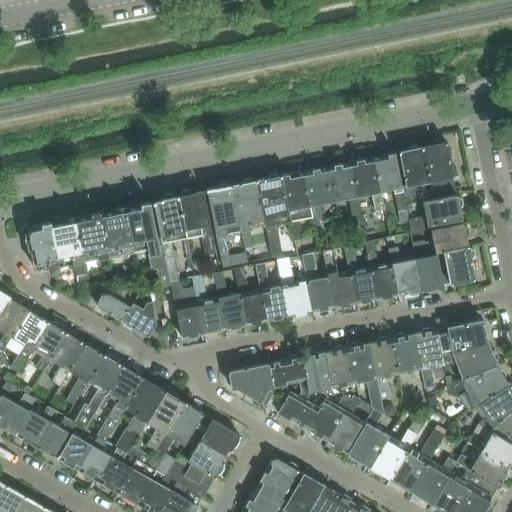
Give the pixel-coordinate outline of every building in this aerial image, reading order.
[(429,181),(443,178),(453,176),(453,175),(455,171),(454,165),(450,163),(446,141),(444,142),(440,139),(434,140),(431,144),(422,146),(429,181)] [(406,185),(415,183),(429,181),(422,146),(420,147),(417,144),(410,145),(408,149),(399,151),(401,161),(406,185)] [(387,153),(373,156),(380,191),(381,191),(393,188),(400,220),(408,219),(394,151),(387,152),(387,153)] [(380,191),(373,156),(350,161),(357,195),(371,192),(375,211),(374,211),(377,228),(387,226),(383,209),(384,208),(381,191),(380,191)] [(328,165),(335,200),(348,197),(354,226),(363,224),(357,195),(350,161),(328,165)] [(323,224),(319,203),(335,200),(328,165),(302,170),(309,205),(311,216),(313,226),(323,224)] [(281,175),(280,175),(290,220),(294,240),(302,238),(299,218),(311,216),(309,205),(302,170),(288,173),(288,172),(280,174),(281,175)] [(281,254),(275,223),(290,220),(280,175),(278,175),(274,173),(268,174),(266,178),(264,178),(264,177),(255,179),(255,180),(264,225),(265,225),(271,256),(281,254)] [(253,246),(249,228),(264,225),(255,180),(253,180),(250,178),(244,179),(242,182),(240,183),(240,182),(231,184),(231,185),(240,230),(244,247),(253,246)] [(231,265),(224,233),(240,230),(231,185),(228,185),(225,183),(220,184),(218,187),(215,188),(215,187),(206,189),(222,267),(231,265)] [(202,190),(193,192),(191,193),(188,189),(182,190),(180,195),(178,195),(186,237),(201,234),(205,255),(215,253),(213,243),(202,190)] [(186,237),(178,195),(175,196),(172,193),(165,195),(163,198),(160,199),(161,199),(153,201),(155,211),(161,242),(170,240),(186,237)] [(411,232),(419,230),(428,228),(427,224),(461,218),(459,208),(462,204),(461,198),(457,195),(456,193),(422,200),(425,216),(408,219),(411,232)] [(124,205),(123,205),(133,251),(147,249),(151,269),(156,268),(160,287),(170,285),(169,281),(164,256),(161,242),(157,242),(149,200),(139,202),(139,203),(137,204),(134,201),(129,202),(127,206),(124,206),(124,205)] [(99,210),(108,256),(133,251),(123,205),(115,207),(115,208),(113,209),(109,206),(104,207),(102,211),(99,211),(99,210)] [(83,261),(108,256),(99,210),(90,212),(90,213),(88,213),(84,211),(79,213),(77,216),(75,216),(74,215),(74,216),(83,261)] [(50,220),(49,221),(59,266),(73,263),(74,269),(75,268),(77,275),(86,273),(83,261),(74,216),(65,217),(65,218),(63,219),(60,216),(55,217),(52,221),(50,221),(50,220)] [(59,266),(49,221),(40,222),(40,223),(29,226),(29,223),(25,224),(21,229),(22,233),(24,232),(25,235),(24,236),(25,241),(26,241),(28,249),(26,252),(28,258),(30,260),(32,259),(34,268),(38,270),(53,267),(54,271),(51,271),(52,276),(56,279),(61,278),(59,266)] [(444,249),(458,246),(467,245),(465,236),(468,232),(467,227),(463,225),(462,222),(452,224),(430,228),(435,251),(444,249)] [(421,289),(415,257),(400,261),(395,236),(386,237),(391,262),(397,294),(407,292),(410,294),(416,293),(419,290),(421,289)] [(170,240),(161,242),(164,256),(173,255),(170,240)] [(377,265),(372,241),(364,242),(369,267),(376,298),(397,294),(391,262),(377,265)] [(415,257),(421,289),(425,288),(427,291),(433,290),(434,286),(443,285),(437,253),(430,254),(429,248),(419,241),(412,242),(415,257)] [(355,302),(376,298),(369,267),(357,269),(352,244),(344,246),(349,271),(355,302)] [(468,244),(467,245),(458,246),(444,249),(448,273),(450,283),(474,278),(470,261),(471,261),(470,258),(474,255),(473,249),(468,247),(468,244)] [(355,302),(349,271),(337,273),(332,249),(322,251),(327,275),(334,306),(355,302)] [(306,279),(312,311),(334,306),(327,275),(314,277),(309,253),(301,255),(306,279)] [(173,255),(164,256),(169,281),(178,279),(173,255)] [(288,257),(276,259),(281,284),(287,316),(312,311),(306,279),(293,282),(288,257)] [(255,264),(256,271),(260,288),(266,320),(287,316),(281,284),(269,286),(265,269),(264,263),(255,264)] [(235,277),(239,292),(245,324),(266,320),(260,288),(248,290),(245,275),(243,267),(234,269),(235,277)] [(245,324),(239,292),(227,295),(222,271),(213,273),(217,296),(224,328),(245,324)] [(86,273),(77,275),(78,284),(84,283),(86,273)] [(196,301),(203,333),(224,328),(217,296),(207,298),(202,273),(191,276),(193,286),(196,301)] [(178,279),(169,281),(170,285),(181,337),(182,337),(203,333),(196,301),(193,286),(182,288),(180,279),(178,279)] [(132,301),(123,296),(126,291),(125,285),(102,290),(100,294),(98,298),(95,302),(110,312),(111,315),(116,318),(120,317),(122,318),(132,301)] [(0,310),(8,297),(9,296),(6,294),(5,290),(1,287),(0,287),(0,310)] [(83,299),(81,302),(92,308),(95,302),(98,298),(87,292),(83,299)] [(0,357),(12,337),(28,309),(19,304),(19,300),(14,297),(10,298),(8,297),(0,310),(0,331),(4,334),(0,340),(0,357)] [(132,301),(122,318),(123,319),(124,323),(129,326),(133,325),(149,335),(156,322),(152,300),(146,301),(142,307),(132,301)] [(30,310),(28,309),(12,337),(23,344),(9,367),(18,372),(31,348),(47,320),(41,317),(40,313),(34,309),(30,310)] [(447,326),(451,348),(487,341),(485,333),(487,330),(486,324),(482,323),(482,319),(459,324),(457,322),(451,323),(449,326),(447,326)] [(47,320),(31,348),(42,355),(35,366),(43,371),(50,359),(66,332),(59,328),(58,324),(53,320),(49,321),(47,320)] [(166,325),(157,327),(158,333),(163,336),(168,335),(166,325)] [(444,365),(443,364),(436,328),(432,329),(429,328),(423,329),(422,331),(412,333),(420,369),(424,388),(435,386),(431,367),(444,365)] [(66,332),(50,359),(60,366),(51,381),(60,386),(69,370),(85,343),(78,339),(77,335),(71,331),(68,333),(66,332)] [(398,374),(420,369),(412,333),(405,335),(402,333),(396,334),(395,336),(391,337),(398,374)] [(389,397),(385,376),(398,374),(391,337),(387,338),(384,336),(379,338),(377,340),(369,342),(376,377),(380,399),(381,399),(389,397)] [(487,341),(451,348),(451,350),(461,375),(451,376),(452,382),(459,378),(496,364),(498,363),(496,360),(497,356),(494,351),(490,351),(487,341)] [(73,405),(87,382),(103,354),(97,350),(96,346),(90,342),(86,344),(85,343),(69,370),(79,377),(65,400),(73,405)] [(371,407),(373,408),(376,410),(382,414),(383,413),(381,399),(380,399),(376,377),(369,342),(360,344),(357,342),(352,343),(350,346),(346,346),(353,382),(356,381),(356,382),(366,380),(371,407)] [(333,349),(324,351),(331,387),(350,383),(353,396),(359,399),(356,382),(356,381),(353,382),(346,346),(342,347),(340,345),(334,347),(333,349)] [(306,355),(301,356),(306,379),(309,392),(320,389),(321,404),(324,399),(324,398),(331,387),(324,351),(315,353),(313,351),(307,353),(306,355)] [(85,428),(105,395),(123,365),(116,361),(115,357),(109,354),(105,355),(103,354),(87,382),(99,389),(89,406),(85,403),(74,421),(85,428)] [(306,379),(301,356),(298,356),(296,354),(290,356),(289,358),(268,362),(273,385),(298,380),(306,379)] [(277,411),(283,401),(274,396),(272,385),(273,385),(268,362),(228,370),(229,374),(227,376),(228,382),(231,384),(232,387),(236,386),(277,411)] [(467,409),(477,403),(500,387),(507,382),(496,364),(459,378),(452,382),(447,385),(456,397),(458,396),(467,409)] [(125,367),(123,365),(105,395),(116,402),(96,434),(97,434),(104,440),(124,407),(142,376),(136,373),(135,372),(134,369),(128,365),(125,367)] [(6,371),(2,378),(10,382),(14,376),(6,371)] [(146,421),(142,419),(156,396),(161,388),(155,384),(155,385),(154,384),(153,380),(147,377),(144,378),(142,377),(142,376),(124,407),(135,413),(115,446),(116,447),(126,453),(127,453),(132,446),(141,432),(146,422),(146,421)] [(299,396),(289,391),(283,401),(277,411),(307,429),(319,408),(306,400),(309,394),(309,392),(306,379),(298,380),(301,394),(299,396)] [(6,382),(3,387),(9,391),(13,385),(6,382)] [(496,423),(511,408),(511,384),(510,385),(508,382),(507,382),(500,387),(477,403),(492,426),(496,423)] [(159,399),(146,421),(146,422),(156,428),(145,445),(154,451),(184,401),(178,398),(176,397),(176,393),(170,390),(167,392),(164,390),(159,399)] [(35,399),(29,395),(24,392),(18,404),(1,393),(0,394),(0,424),(15,433),(29,408),(35,399)] [(327,440),(351,399),(350,399),(344,394),(337,405),(324,398),(324,399),(321,404),(319,408),(307,429),(326,439),(327,440)] [(435,395),(427,396),(429,405),(437,404),(435,395)] [(365,421),(351,413),(356,405),(370,413),(373,408),(371,407),(359,399),(353,396),(350,399),(351,399),(327,440),(347,452),(365,421)] [(150,457),(146,464),(155,469),(174,438),(184,444),(202,413),(189,405),(189,404),(184,401),(154,451),(150,457)] [(29,408),(15,433),(34,444),(53,409),(47,406),(42,415),(29,408)] [(365,421),(347,452),(350,454),(351,457),(356,460),(359,459),(370,466),(388,435),(375,427),(382,414),(376,410),(373,408),(370,413),(365,421)] [(511,408),(496,423),(509,431),(508,434),(511,436),(511,408)] [(53,409),(34,444),(53,455),(68,430),(69,431),(75,422),(65,416),(59,425),(52,421),(58,412),(53,409)] [(417,413),(408,428),(417,433),(426,418),(417,413)] [(212,418),(206,426),(200,438),(227,455),(232,447),(235,446),(236,446),(239,440),(238,437),(239,435),(212,418)] [(452,422),(447,430),(456,435),(458,431),(457,424),(452,422)] [(511,443),(496,434),(478,423),(473,432),(487,440),(480,451),(509,467),(510,464),(511,463),(511,443)] [(409,447),(417,433),(408,428),(400,442),(388,435),(370,466),(372,467),(373,470),(378,473),(381,472),(390,478),(409,447)] [(405,487),(411,490),(429,459),(430,459),(445,434),(435,428),(434,428),(419,453),(409,447),(390,478),(405,487)] [(77,469),(92,443),(85,440),(77,435),(71,433),(62,449),(57,457),(77,469)] [(116,447),(115,446),(112,445),(108,453),(99,448),(104,440),(97,434),(93,441),(92,443),(77,469),(97,480),(116,447)] [(187,460),(205,471),(214,476),(215,476),(216,474),(220,473),(223,467),(222,463),(227,455),(200,438),(187,460)] [(136,458),(146,464),(150,457),(132,446),(127,453),(130,455),(136,458)] [(126,453),(116,447),(97,480),(117,492),(136,458),(130,455),(126,463),(122,461),(126,453)] [(489,481),(498,486),(501,480),(502,478),(505,478),(508,473),(507,470),(509,467),(480,451),(474,462),(461,454),(456,461),(467,468),(489,481)] [(202,496),(214,476),(205,471),(187,460),(178,454),(165,475),(170,478),(176,481),(180,484),(189,489),(201,496),(202,496)] [(274,511),(294,479),(299,470),(298,470),(297,465),(297,464),(290,461),(286,462),(284,462),(278,458),(277,457),(276,457),(276,458),(272,459),(271,459),(270,459),(270,460),(240,511),(274,511)] [(455,461),(448,457),(442,466),(430,459),(429,459),(411,490),(414,492),(414,495),(419,498),(422,497),(431,502),(449,471),(455,461)] [(145,466),(146,464),(136,458),(117,492),(137,503),(155,472),(145,466)] [(146,464),(145,466),(155,472),(156,469),(155,469),(146,464)] [(170,478),(165,475),(156,469),(155,472),(137,503),(152,511),(158,511),(171,489),(166,486),(170,478)] [(447,511),(453,511),(470,484),(461,478),(450,471),(431,502),(447,511)] [(307,511),(323,485),(302,472),(297,481),(279,511),(307,511)] [(170,478),(166,486),(171,489),(172,489),(175,492),(184,497),(197,504),(201,496),(189,489),(180,484),(176,481),(170,478)] [(5,484),(0,493),(0,511),(14,511),(24,495),(5,484)] [(323,484),(323,485),(307,511),(345,511),(352,502),(350,500),(349,497),(343,494),(340,495),(333,491),(333,490),(323,484)] [(481,511),(491,496),(483,491),(470,484),(453,511),(481,511)] [(197,504),(184,497),(175,492),(172,489),(171,489),(158,511),(198,511),(200,509),(198,506),(198,505),(197,504)] [(24,495),(14,511),(39,511),(43,506),(24,495)] [(352,502),(345,511),(369,511),(368,511),(368,508),(363,505),(359,506),(352,502)]
